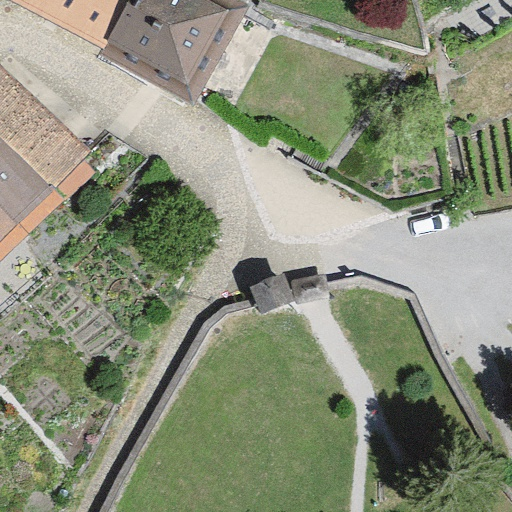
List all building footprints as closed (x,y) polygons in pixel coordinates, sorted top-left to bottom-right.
[(29,0),(110,43),(132,0),(29,0)] [(106,50),(193,97),(243,5),(233,0),(132,0),(110,43),(109,44),(106,50)] [(0,137),(49,189),(86,154),(4,67),(0,70),(0,137)] [(60,201),(49,189),(0,137),(0,203),(27,232),(60,201)] [(0,203),(0,258),(27,232),(0,203)] [(322,276),(294,282),(298,299),(326,294),(324,286),(322,276)] [(283,278),(254,288),(261,309),(291,299),(283,278)]
